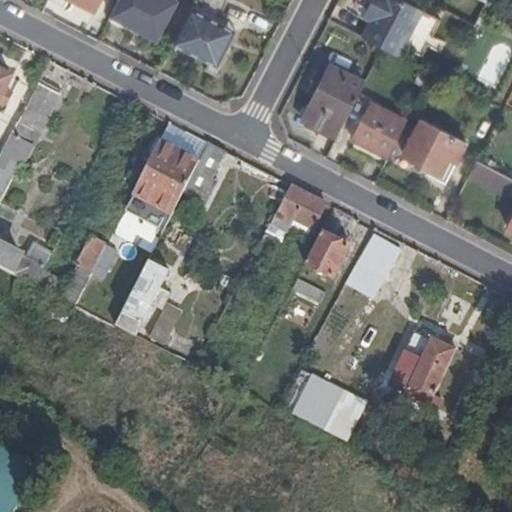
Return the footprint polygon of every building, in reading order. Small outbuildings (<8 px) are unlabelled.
[(74,0),(94,10),(98,0),(74,0)] [(172,0),(117,0),(110,16),(157,40),(176,2),(172,0)] [(370,20),(362,37),(381,47),(400,56),(404,47),(414,26),(422,10),(401,0),(370,0),(366,11),(373,14),(370,20)] [(479,16),(488,20),(491,22),(498,8),(486,2),(479,16)] [(193,3),(172,44),(218,67),(227,48),(219,43),(227,26),(200,13),(203,8),(193,3)] [(363,16),(370,20),(373,14),(366,11),(363,16)] [(479,16),(475,24),(483,29),(488,20),(479,16)] [(236,31),(227,26),(219,43),(227,48),(236,31)] [(414,26),(404,47),(415,52),(425,32),(414,26)] [(304,119),(337,135),(363,83),(330,66),(304,119)] [(442,78),(455,85),(461,74),(448,67),(442,78)] [(11,77),(0,71),(0,101),(7,105),(12,96),(4,92),(11,77)] [(58,94),(38,83),(0,155),(0,267),(16,276),(29,283),(35,286),(52,253),(34,244),(27,257),(22,259),(0,247),(0,190),(14,164),(22,160),(30,146),(26,144),(33,131),(38,133),(58,94)] [(355,141),(387,157),(406,121),(369,103),(351,139),(355,141)] [(466,142),(420,119),(402,154),(441,174),(450,158),(456,161),(466,142)] [(350,149),(383,166),(387,157),(355,141),(350,149)] [(198,162),(158,142),(131,195),(171,215),(182,193),(198,162)] [(223,151),(208,142),(198,162),(182,193),(202,204),(215,181),(209,178),(223,151)] [(499,192),(507,176),(476,160),(468,175),(499,192)] [(325,203),(290,185),(269,224),(286,232),(293,220),(311,229),(325,203)] [(349,246),(322,232),(305,265),(332,278),(349,246)] [(277,240),(264,234),(255,252),(268,258),(277,240)] [(400,251),(373,237),(361,261),(387,275),(400,251)] [(94,239),(63,300),(74,306),(95,266),(105,245),(94,239)] [(116,251),(105,245),(95,266),(106,271),(116,251)] [(148,260),(114,327),(134,337),(151,305),(162,311),(170,294),(159,289),(168,271),(148,260)] [(29,283),(16,276),(10,293),(23,297),(29,283)] [(455,349),(431,337),(429,339),(413,332),(387,386),(403,394),(402,396),(427,408),(455,349)] [(436,493),(439,486),(429,481),(432,475),(413,466),(407,479),(420,485),(436,493)]
